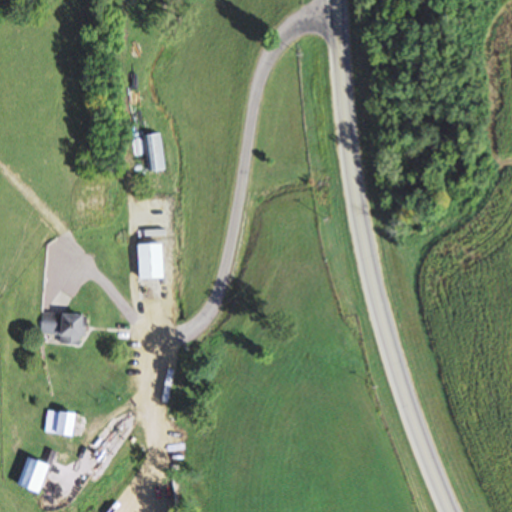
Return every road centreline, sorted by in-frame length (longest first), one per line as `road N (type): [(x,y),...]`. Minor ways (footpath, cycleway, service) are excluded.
road 1 (residential): [(141,511),(182,172),(257,21),(337,20)]
road 2 (secondary): [(454,511),(425,451),(361,240),(337,0)]
